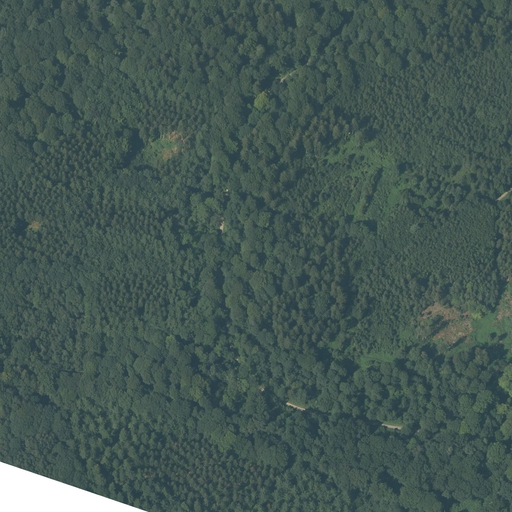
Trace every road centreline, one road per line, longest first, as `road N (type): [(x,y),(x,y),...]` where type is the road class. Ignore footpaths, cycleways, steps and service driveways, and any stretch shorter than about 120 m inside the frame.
road 1 (track): [(369,0),(318,53),(278,80),(246,129),(221,245),(235,360),(268,396),(312,415),(505,450)]
road 2 (track): [(20,0),(107,33),(132,94),(115,155),(65,220),(96,276),(88,304),(91,379)]
road 3 (track): [(511,189),(317,299),(297,282),(277,222),(261,202),(246,129)]
road 4 (track): [(493,204),(350,153)]
